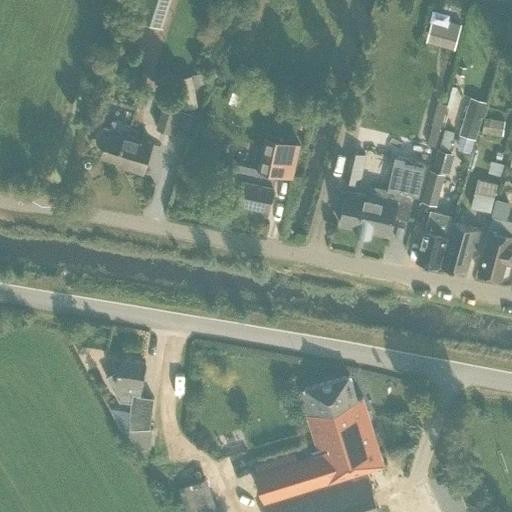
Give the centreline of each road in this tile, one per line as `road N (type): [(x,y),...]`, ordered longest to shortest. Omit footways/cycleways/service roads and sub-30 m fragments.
road 1 (unclassified): [(511,296),(0,199)]
road 2 (tertiary): [(511,382),(0,292)]
